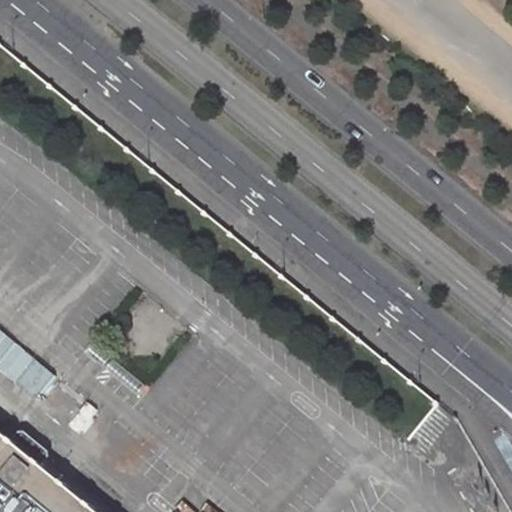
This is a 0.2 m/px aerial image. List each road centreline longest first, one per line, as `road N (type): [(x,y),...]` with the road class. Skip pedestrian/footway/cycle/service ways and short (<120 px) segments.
road 1 (primary): [(32,0),(511,394)]
road 2 (primary): [(511,250),(202,0)]
